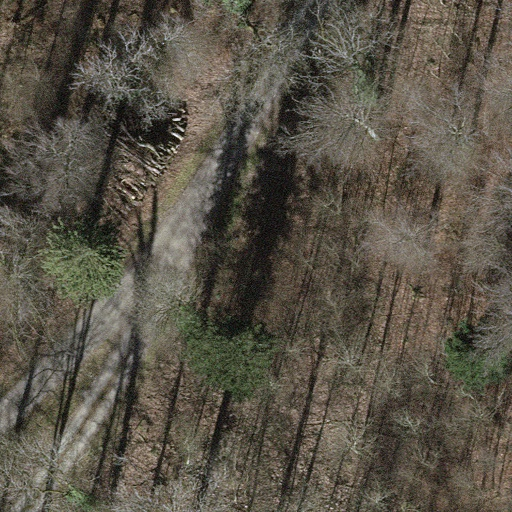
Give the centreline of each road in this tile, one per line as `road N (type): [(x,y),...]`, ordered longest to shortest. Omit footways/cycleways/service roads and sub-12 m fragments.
road 1 (track): [(325,0),(119,343)]
road 2 (track): [(119,343),(15,511)]
road 3 (track): [(119,343),(0,435)]
